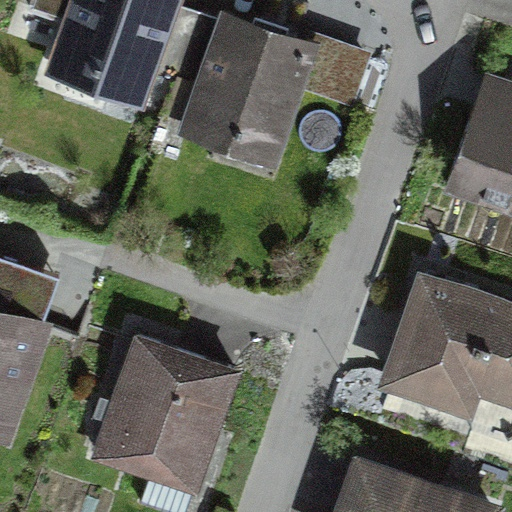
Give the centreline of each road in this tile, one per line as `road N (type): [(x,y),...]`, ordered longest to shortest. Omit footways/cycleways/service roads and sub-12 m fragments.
road 1 (residential): [(435,0),(445,3),(326,323)]
road 2 (residential): [(326,323),(39,234)]
road 3 (residential): [(326,323),(261,511)]
